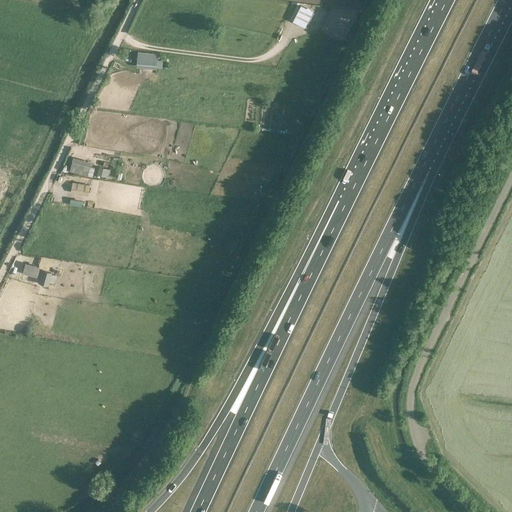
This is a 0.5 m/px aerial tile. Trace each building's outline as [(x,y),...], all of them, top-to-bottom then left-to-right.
[(313,11),(300,5),(292,21),(305,27),(313,11)] [(137,67),(156,68),(158,53),(138,51),(137,67)] [(92,161),(73,156),(70,171),(92,177),(95,167),(90,166),(92,161)] [(109,169),(99,166),(97,174),(107,177),(109,169)] [(90,185),(73,181),(71,192),(88,195),(90,185)] [(25,262),(22,271),(37,275),(39,266),(28,263),(25,262)] [(51,271),(41,269),(39,281),(48,283),(51,271)]
